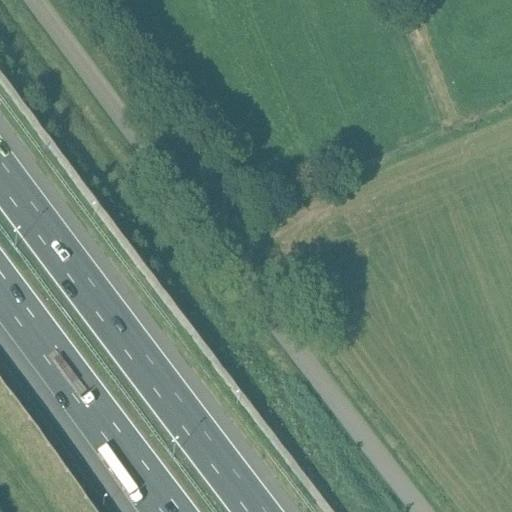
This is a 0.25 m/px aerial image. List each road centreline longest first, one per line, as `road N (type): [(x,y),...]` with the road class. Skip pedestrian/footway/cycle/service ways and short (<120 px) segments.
road 1 (unclassified): [(415,511),(39,0)]
road 2 (motorway): [(262,511),(0,164)]
road 3 (motorway): [(0,288),(166,511)]
